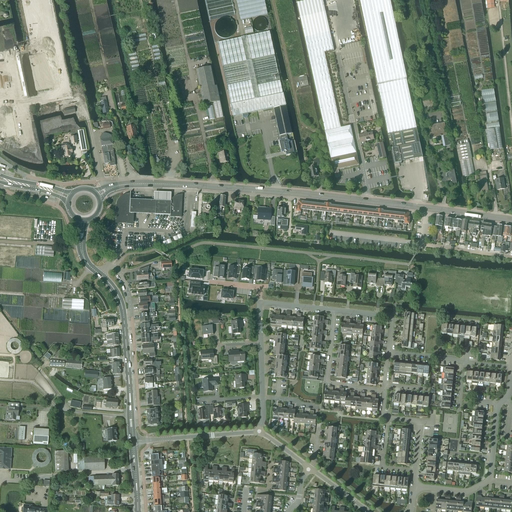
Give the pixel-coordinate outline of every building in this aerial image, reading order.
[(205,0),(210,21),(235,15),(231,0),(205,0)] [(267,14),(263,0),(235,0),(240,20),(267,14)] [(322,0),(310,0),(297,3),(309,57),(316,91),(325,131),(333,171),(334,171),(338,170),(350,168),(351,167),(359,166),(358,161),(351,126),(341,128),(332,88),(329,73),(325,53),(334,51),(326,12),(325,7),(322,0)] [(248,114),(273,108),(279,137),(280,136),(280,140),(279,140),(281,152),(284,151),(285,152),(286,155),(294,153),(292,141),(289,142),(287,141),(286,135),(291,134),(285,105),(283,93),(282,93),(270,31),(218,42),(231,104),(230,104),(233,117),(242,115),(243,117),(244,117),(248,117),(248,116),(248,114)] [(211,67),(196,70),(203,105),(213,103),(220,102),(216,86),(215,87),(211,67)] [(390,134),(396,163),(399,162),(400,163),(400,164),(401,164),(402,163),(402,162),(423,157),(420,143),(416,122),(406,80),(378,86),(388,135),(390,134)] [(103,114),(109,113),(107,101),(101,102),(103,114)] [(220,102),(213,103),(216,119),(223,118),(220,102)] [(428,126),(431,138),(441,136),(443,147),(445,146),(446,149),(452,148),(451,143),(449,144),(445,123),(428,126)] [(129,139),(136,138),(133,126),(126,128),(127,132),(128,132),(129,135),(128,135),(129,139)] [(77,131),(81,151),(87,150),(83,130),(77,131)] [(359,136),(360,143),(360,144),(361,145),(362,146),(362,147),(365,145),(366,141),(374,140),(372,133),(366,134),(366,133),(366,132),(363,133),(364,135),(359,136)] [(101,146),(102,146),(104,165),(105,164),(106,165),(107,165),(108,164),(108,163),(109,163),(110,166),(115,165),(112,145),(112,139),(111,139),(111,137),(109,135),(108,135),(106,134),(105,135),(103,136),(102,135),(100,136),(100,138),(101,146)] [(61,145),(62,148),(62,152),(64,152),(65,158),(71,157),(71,154),(72,153),(72,149),(70,150),(70,146),(71,145),(77,144),(76,136),(69,137),(70,141),(68,141),(69,144),(61,145)] [(456,142),(460,161),(461,161),(464,177),(475,175),(471,159),(468,140),(456,142)] [(381,159),(386,157),(383,143),(376,144),(378,153),(379,152),(381,159)] [(228,164),(228,163),(228,162),(226,153),(219,154),(221,164),(225,163),(225,164),(226,164),(227,164),(228,164)] [(456,183),(453,166),(449,167),(449,169),(446,169),(444,164),(439,165),(440,168),(439,168),(442,183),(446,182),(446,180),(451,179),(452,184),(456,183)] [(314,178),(318,177),(315,165),(312,166),(313,168),(308,169),(309,170),(308,170),(309,172),(311,178),(312,179),(314,178)] [(480,194),(485,193),(485,192),(488,191),(486,180),(487,180),(486,172),(478,174),(479,178),(480,177),(481,181),(478,181),(480,194)] [(503,179),(495,180),(496,184),(497,191),(505,189),(503,179)] [(125,224),(133,225),(133,214),(170,215),(170,217),(181,218),(182,195),(181,195),(181,196),(178,197),(175,198),(173,200),(171,202),(131,200),(130,200),(130,192),(130,195),(129,195),(126,196),(123,197),(121,198),(119,201),(117,204),(117,207),(116,223),(125,223),(125,224)] [(171,193),(154,192),(154,200),(171,201),(171,193)] [(221,211),(221,207),(224,208),(225,197),(220,197),(219,207),(217,207),(217,211),(221,211)] [(238,201),(234,201),(234,209),(240,210),(240,209),(243,209),(243,205),(243,202),(239,202),(238,201)] [(202,212),(202,213),(202,214),(202,215),(203,215),(203,216),(204,216),(205,216),(205,217),(206,217),(207,217),(207,216),(208,216),(209,216),(209,215),(210,215),(210,214),(210,213),(210,212),(210,211),(210,210),(209,209),(208,208),(208,207),(205,207),(205,208),(204,208),(203,209),(202,210),(202,211),(202,212)] [(271,210),(261,209),(261,207),(259,207),(259,209),(258,209),(257,220),(270,221),(270,226),(274,226),(275,217),(270,217),(271,210)] [(277,220),(276,226),(277,226),(277,223),(281,223),(280,226),(284,227),(284,230),(287,230),(287,227),(287,220),(283,220),(284,219),(284,218),(285,211),(286,211),(286,208),(280,207),(280,208),(278,208),(278,211),(277,211),(278,211),(277,218),(277,220)] [(452,231),(452,228),(452,225),(451,225),(452,220),(449,219),(449,218),(447,218),(447,219),(446,219),(444,227),(450,228),(449,231),(452,231)] [(452,225),(452,228),(457,229),(456,236),(459,237),(462,221),(460,221),(459,220),(458,219),(456,220),(453,220),(452,225)] [(494,227),(492,239),(492,240),(495,241),(496,236),(499,237),(498,242),(502,242),(502,241),(502,239),(503,237),(501,237),(503,226),(497,225),(497,228),(494,227)] [(296,226),(296,230),(302,231),(302,234),(306,235),(307,227),(296,226)] [(35,256),(53,257),(54,248),(36,246),(35,256)] [(214,267),(213,277),(217,278),(217,279),(224,279),(226,265),(218,265),(218,268),(214,267)] [(229,267),(228,279),(236,279),(237,272),(240,272),(240,266),(235,266),(235,267),(229,267)] [(139,274),(136,275),(137,280),(147,279),(147,281),(152,281),(154,280),(154,273),(147,274),(148,267),(138,270),(139,274)] [(241,280),(249,281),(249,280),(248,280),(249,274),(253,274),(253,268),(246,267),(246,270),(242,269),(241,280)] [(257,269),(256,281),(264,282),(265,270),(261,269),(257,269)] [(186,275),(186,278),(188,278),(194,279),(196,279),(197,279),(202,280),(203,271),(189,270),(188,275),(186,275)] [(275,284),(276,284),(281,284),(282,270),(273,270),(272,280),(276,281),(275,284)] [(332,283),(332,278),(335,278),(336,271),(326,270),(325,275),(324,275),(324,273),(321,272),(320,281),(325,282),(325,283),(332,283)] [(284,271),(283,284),(294,285),(295,272),(284,271)] [(380,279),(379,287),(383,287),(383,285),(392,286),(392,279),(396,279),(396,272),(389,271),(388,274),(385,274),(385,279),(380,279)] [(368,283),(376,284),(376,287),(379,287),(380,279),(376,278),(376,273),(369,272),(368,283)] [(302,273),(302,278),(303,278),(302,284),(303,284),(302,285),(306,286),(308,286),(312,286),(312,285),(313,278),(312,278),(312,274),(302,273)] [(351,275),(350,282),(350,283),(354,283),(353,287),(361,288),(362,277),(355,276),(355,274),(351,273),(351,275)] [(396,274),(395,282),(398,283),(398,287),(397,291),(402,291),(402,290),(406,290),(406,288),(411,288),(412,284),(410,284),(411,280),(411,277),(412,277),(413,275),(413,274),(407,273),(407,276),(408,276),(407,279),(406,279),(406,285),(403,284),(404,275),(396,274)] [(337,286),(345,287),(346,282),(350,282),(351,275),(346,274),(346,276),(339,275),(337,286)] [(189,282),(189,289),(191,289),(191,294),(203,296),(204,287),(198,286),(198,283),(200,283),(189,282)] [(221,291),(220,299),(232,300),(232,292),(229,292),(229,291),(225,291),(221,291)] [(84,300),(63,299),(62,309),(83,310),(84,300)] [(138,309),(139,309),(139,310),(142,310),(142,311),(147,311),(147,310),(149,309),(150,312),(155,312),(154,309),(152,309),(151,304),(139,305),(139,306),(138,306),(138,309)] [(101,325),(101,333),(107,332),(106,327),(114,326),(114,323),(113,323),(113,320),(102,321),(102,325),(101,325)] [(232,334),(240,334),(239,326),(242,325),(241,321),(231,322),(232,334)] [(442,325),(441,334),(447,334),(447,326),(449,326),(449,322),(447,322),(446,325),(442,325)] [(447,326),(447,334),(452,335),(453,326),(454,326),(455,322),(452,322),(452,326),(449,326),(447,326)] [(453,326),(452,335),(458,336),(459,327),(460,327),(461,323),(458,323),(458,326),(454,326),(453,326)] [(458,336),(458,338),(464,338),(464,336),(465,327),(466,327),(466,324),(464,323),(464,327),(460,327),(459,327),(458,336)] [(465,327),(464,336),(469,337),(470,337),(471,328),(472,328),(472,324),(470,324),(469,328),(466,327),(465,327)] [(471,328),(470,337),(471,337),(476,337),(476,336),(478,336),(479,326),(478,326),(478,325),(475,325),(475,328),(472,328),(471,328)] [(202,326),(203,335),(213,335),(212,326),(202,326)] [(104,345),(100,345),(100,348),(104,348),(104,347),(107,347),(119,346),(118,340),(106,341),(107,344),(104,344),(104,345)] [(154,350),(154,345),(142,346),(143,354),(148,354),(149,354),(149,357),(154,357),(154,350)] [(107,354),(108,358),(119,357),(119,349),(106,350),(106,354),(107,354)] [(217,356),(213,357),(212,351),(200,352),(201,360),(212,359),(213,364),(217,364),(217,356)] [(229,362),(230,362),(230,363),(231,365),(232,365),(233,365),(235,365),(236,364),(236,363),(236,362),(244,361),(244,353),(236,354),(235,351),(228,352),(229,362)] [(394,371),(393,374),(399,374),(401,363),(402,363),(402,360),(400,359),(399,363),(395,362),(394,371)] [(65,368),(81,369),(82,361),(66,360),(65,368)] [(401,363),(399,374),(405,375),(406,364),(407,364),(408,360),(406,360),(405,360),(405,363),(402,363),(401,363)] [(406,364),(405,375),(411,376),(411,373),(412,364),(413,364),(414,361),(413,361),(411,360),(411,364),(407,364),(406,364)] [(412,364),(411,373),(417,374),(418,365),(419,365),(419,361),(417,361),(417,365),(413,364),(412,364)] [(418,365),(417,374),(423,374),(423,365),(425,365),(425,362),(423,362),(422,365),(419,365),(418,365)] [(423,365),(423,374),(429,375),(429,366),(430,366),(431,362),(429,362),(428,366),(425,365),(423,365)] [(442,373),(444,373),(454,374),(453,375),(457,376),(457,373),(454,373),(454,368),(443,367),(442,373)] [(467,372),(466,381),(472,381),(473,373),(474,373),(474,369),(472,369),(472,372),(467,372)] [(473,373),(472,381),(472,382),(472,384),(477,384),(479,373),(480,373),(480,370),(478,369),(477,373),(474,373),(473,373)] [(479,373),(477,384),(483,385),(484,374),(486,374),(486,370),(483,370),(483,374),(480,373),(479,373)] [(484,374),(483,385),(484,383),(489,383),(490,374),(491,375),(491,374),(492,371),(489,371),(489,374),(486,374),(484,374)] [(490,374),(489,383),(495,384),(496,375),(497,375),(497,371),(495,371),(495,375),(491,374),(491,375),(490,374)] [(496,375),(495,384),(501,384),(502,376),(503,376),(503,372),(501,372),(501,375),(497,375),(496,375)] [(444,373),(444,379),(453,380),(453,381),(456,382),(457,379),(453,379),(453,375),(454,374),(444,373)] [(236,388),(244,388),(243,380),(246,380),(245,375),(235,376),(236,388)] [(144,379),(145,384),(152,384),(152,383),(155,383),(154,379),(154,377),(152,377),(150,376),(145,376),(145,379),(144,379)] [(102,379),(103,385),(103,390),(112,390),(111,378),(102,379)] [(218,385),(218,378),(203,379),(203,384),(202,384),(202,387),(203,388),(204,392),(212,392),(211,386),(218,385)] [(441,385),(443,385),(452,386),(452,387),(456,387),(456,385),(452,385),(453,381),(453,380),(444,379),(441,379),(441,385)] [(443,385),(443,391),(452,392),(452,393),(455,393),(456,391),(452,390),(452,387),(452,386),(443,385)] [(159,397),(157,397),(156,391),(151,392),(151,393),(146,394),(146,400),(147,400),(147,405),(153,405),(153,407),(159,406),(159,397)] [(394,395),(393,404),(399,404),(400,395),(401,395),(402,392),(399,391),(399,395),(394,395)] [(443,391),(442,397),(451,397),(451,399),(455,399),(455,397),(451,396),(452,393),(452,392),(443,391)] [(400,395),(399,404),(405,405),(406,396),(407,396),(408,392),(405,392),(405,396),(401,395),(400,395)] [(406,396),(405,405),(411,405),(412,396),(413,396),(413,393),(411,393),(410,396),(407,396),(406,396)] [(412,396),(411,405),(416,406),(417,397),(419,397),(419,393),(417,393),(416,397),(413,396),(412,396)] [(417,397),(416,406),(422,407),(423,398),(424,398),(425,394),(422,394),(422,397),(419,397),(417,397)] [(423,398),(422,407),(428,407),(429,398),(430,398),(430,395),(428,394),(428,398),(424,398),(423,398)] [(442,397),(442,402),(451,403),(450,404),(454,405),(454,402),(451,402),(451,399),(451,397),(442,397)] [(81,403),(71,400),(69,407),(80,409),(81,403)] [(111,407),(117,408),(117,400),(106,400),(106,401),(103,401),(103,404),(106,405),(106,407),(111,408),(111,407)] [(442,402),(441,408),(450,409),(450,410),(453,410),(454,408),(450,408),(450,404),(451,403),(442,402)] [(8,407),(8,416),(10,416),(10,420),(15,421),(16,416),(18,416),(18,409),(19,404),(9,403),(8,407)] [(210,415),(214,415),(214,419),(216,419),(217,419),(218,419),(219,419),(222,418),(222,417),(225,416),(224,409),(221,409),(221,408),(213,409),(213,405),(209,406),(210,412),(210,415)] [(238,418),(246,418),(245,410),(248,410),(248,405),(237,406),(238,418)] [(198,420),(201,420),(201,421),(202,421),(203,420),(204,420),(206,420),(209,420),(208,406),(203,406),(204,410),(197,410),(198,420)] [(33,444),(48,445),(49,430),(34,429),(33,444)] [(107,430),(104,430),(105,435),(107,435),(108,442),(117,441),(116,429),(107,429),(107,430)] [(401,429),(400,435),(409,436),(409,437),(413,438),(413,435),(409,435),(410,430),(401,429)] [(400,435),(400,441),(408,442),(408,443),(412,443),(412,441),(409,441),(409,437),(409,436),(400,435)] [(400,441),(399,447),(408,448),(408,449),(411,449),(412,447),(408,446),(408,443),(408,442),(400,441)] [(399,447),(398,452),(407,453),(407,455),(411,455),(411,453),(407,452),(408,449),(408,448),(399,447)] [(0,468),(1,468),(1,469),(5,469),(9,469),(10,450),(7,450),(7,449),(2,449),(0,449),(0,468)] [(252,454),(252,459),(262,460),(262,458),(267,458),(267,456),(256,455),(256,451),(248,450),(247,454),(252,454)] [(55,472),(68,472),(67,452),(54,452),(55,472)] [(398,452),(398,458),(407,459),(407,460),(410,461),(411,458),(407,458),(407,455),(407,453),(398,452)] [(84,458),(78,459),(78,470),(84,470),(84,471),(104,470),(104,457),(84,458)] [(398,458),(397,464),(406,465),(406,466),(410,466),(410,464),(406,464),(407,460),(407,459),(398,458)] [(448,462),(447,471),(453,472),(454,463),(455,463),(455,459),(453,459),(453,463),(448,462)] [(454,463),(453,472),(459,472),(459,463),(461,463),(461,460),(459,459),(458,463),(455,463),(454,463)] [(459,463),(459,472),(458,475),(464,475),(465,464),(467,464),(467,460),(465,460),(464,464),(461,463),(459,463)] [(465,464),(464,475),(470,476),(470,473),(471,464),(472,464),(473,461),(470,461),(470,464),(467,464),(465,464)] [(471,464),(470,473),(476,474),(477,465),(478,465),(479,462),(476,461),(476,465),(472,464),(471,464)] [(374,475),(373,484),(372,486),(378,487),(379,476),(381,476),(381,473),(379,472),(378,476),(374,475)] [(379,476),(378,487),(384,487),(385,477),(386,477),(387,473),(384,473),(384,476),(381,476),(379,476)] [(385,477),(384,487),(390,488),(391,477),(392,477),(392,474),(390,473),(390,477),(386,477),(385,477)] [(391,477),(390,488),(395,489),(397,478),(398,478),(398,474),(396,474),(395,478),(392,477),(391,477)] [(112,476),(93,477),(94,486),(98,486),(98,488),(102,488),(102,490),(105,490),(105,486),(112,485),(112,487),(119,486),(118,475),(112,475),(112,476)] [(397,478),(395,489),(401,489),(402,478),(404,478),(404,475),(402,475),(401,478),(398,478),(397,478)] [(402,478),(401,489),(407,490),(407,488),(408,479),(409,479),(410,475),(408,475),(407,475),(407,479),(404,478),(402,478)] [(477,495),(476,507),(484,508),(485,498),(480,498),(480,496),(477,495)] [(463,503),(462,511),(471,511),(472,501),(469,501),(469,503),(463,503)]
